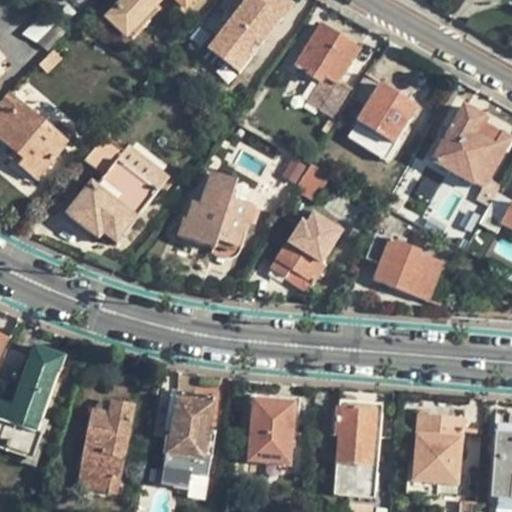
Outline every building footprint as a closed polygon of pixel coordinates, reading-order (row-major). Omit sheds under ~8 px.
[(128,0),(107,21),(133,46),(166,12),(160,7),(167,0),(175,0),(187,12),(198,0),(128,0)] [(235,43),(255,60),(296,9),(287,1),(287,0),(232,0),(222,12),(234,21),(237,16),(249,26),(235,43)] [(318,112),(335,121),(353,94),(342,85),(363,54),(323,29),(296,70),(322,86),(315,98),(323,104),(318,112)] [(67,44),(44,66),(50,74),(73,52),(67,44)] [(100,52),(84,71),(101,86),(118,68),(100,52)] [(367,112),(339,157),(354,168),(365,151),(389,167),(409,134),(405,132),(418,112),(367,79),(344,116),(350,119),(359,107),(367,112)] [(10,94),(0,105),(0,142),(13,153),(8,160),(39,185),(71,148),(10,94)] [(511,134),(466,109),(435,165),(483,191),(511,139),(511,134)] [(94,185),(67,218),(102,246),(107,242),(117,250),(168,183),(110,136),(86,166),(105,181),(100,189),(94,185)] [(294,164),(286,177),(300,185),(307,171),(294,164)] [(298,195),(313,202),(329,176),(315,168),(298,195)] [(181,241),(218,252),(215,260),(226,263),(233,262),(238,259),(242,252),(255,211),(232,206),(238,185),(213,177),(204,209),(186,205),(181,221),(186,222),(181,241)] [(511,178),(503,194),(511,198),(511,178)] [(480,200),(491,207),(497,197),(502,189),(491,183),(480,200)] [(480,224),(498,236),(504,227),(511,231),(511,206),(497,197),(491,207),(480,224)] [(283,284),(307,299),(328,268),(324,265),(343,237),(315,219),(309,228),(303,225),(291,247),(288,247),(272,271),(285,280),(283,284)] [(375,285),(430,304),(443,268),(421,260),(423,256),(406,250),(409,244),(378,233),(368,262),(381,267),(375,285)] [(0,336),(0,365),(10,341),(0,336)] [(4,407),(0,417),(0,448),(37,462),(45,437),(41,435),(59,378),(63,379),(69,359),(37,349),(16,411),(4,407)] [(11,353),(0,379),(0,394),(5,396),(9,386),(16,388),(26,358),(11,353)] [(169,458),(166,488),(195,493),(195,477),(212,480),(217,449),(209,447),(215,400),(181,396),(179,419),(160,417),(156,440),(168,440),(165,458),(169,458)] [(258,404),(252,465),(293,468),(298,408),(258,404)] [(95,414),(81,490),(120,498),(137,409),(104,405),(95,414)] [(341,441),(336,496),(371,501),(378,415),(339,411),(335,440),(341,441)] [(422,419),(416,486),(461,490),(467,423),(422,419)] [(511,441),(502,441),(499,497),(511,497),(511,441)]
